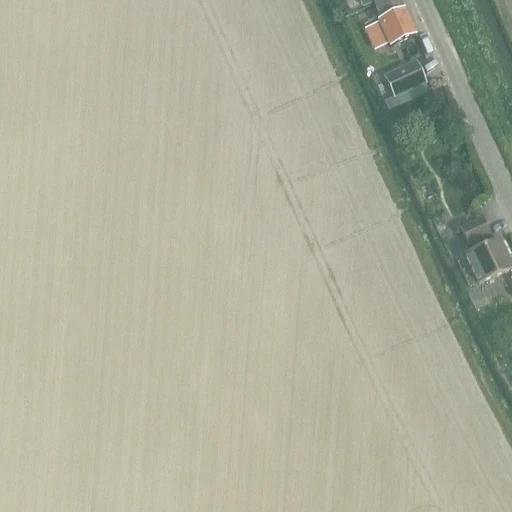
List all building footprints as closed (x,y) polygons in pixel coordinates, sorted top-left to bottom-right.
[(358,0),(363,9),(373,4),(374,6),(386,0),(358,0)] [(397,0),(386,0),(374,6),(381,21),(378,23),(390,49),(415,38),(403,11),(403,12),(397,0)] [(448,19),(438,21),(442,43),(452,41),(448,19)] [(415,64),(385,79),(399,108),(429,93),(415,64)] [(480,220),(459,231),(468,249),(489,238),(480,220)] [(477,287),(511,271),(498,243),(464,259),(477,287)]
